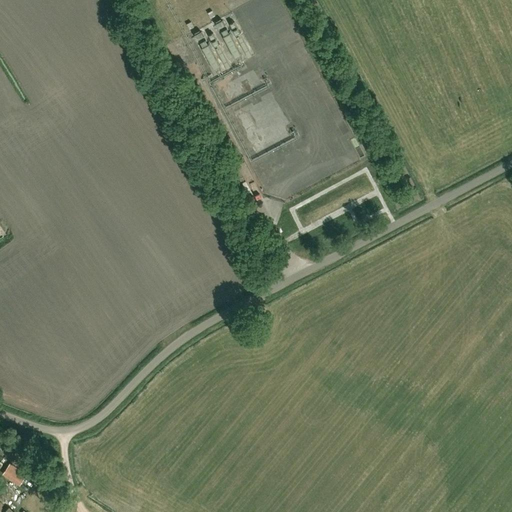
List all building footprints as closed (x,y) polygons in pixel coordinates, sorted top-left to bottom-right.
[(252,55),(234,22),(229,24),(247,58),(252,55)] [(289,36),(297,32),(293,24),(285,28),(289,36)] [(242,55),(228,28),(220,32),(235,58),(242,55)] [(201,31),(195,35),(198,40),(204,36),(201,31)] [(231,67),(213,33),(208,35),(226,69),(231,67)] [(220,66),(206,40),(199,43),(213,70),(220,66)] [(235,74),(239,83),(246,80),(242,71),(235,74)] [(258,131),(266,130),(269,118),(268,114),(272,113),(273,108),(277,107),(274,94),(265,96),(263,104),(252,106),(253,112),(248,113),(250,119),(258,117),(257,124),(250,126),(248,133),(258,131)] [(110,449),(110,458),(124,458),(124,448),(110,449)] [(19,485),(27,473),(11,462),(3,474),(19,485)] [(87,481),(89,487),(96,484),(94,478),(87,481)]
